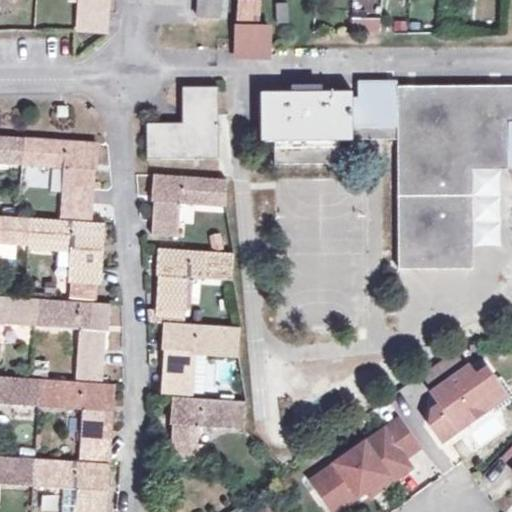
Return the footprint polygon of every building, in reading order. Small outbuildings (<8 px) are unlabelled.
[(82,0),(81,28),(105,29),(107,0),(82,0)] [(200,0),(200,7),(225,8),(226,0),(221,0),(200,0)] [(243,1),(241,19),(258,20),(259,3),(243,1)] [(276,24),(289,24),(289,2),(276,2),(276,24)] [(225,8),(200,7),(199,15),(225,16),(225,8)] [(351,19),(351,33),(379,33),(379,20),(351,19)] [(271,27),(238,26),(237,56),(270,57),(271,27)] [(340,140),(379,140),(399,140),(400,269),(473,267),(472,169),(508,168),(508,164),(511,165),(511,86),(398,87),(398,86),(359,86),(359,99),(353,99),(353,92),(262,93),(263,139),(276,140),(276,163),(340,162),(340,140)] [(218,157),(218,88),(184,88),(183,124),(149,124),(148,157),(218,157)] [(59,106),(59,116),(69,116),(69,106),(59,106)] [(97,143),(24,139),(0,136),(0,162),(66,167),(64,206),(90,208),(92,169),(95,169),(97,143)] [(227,180),(154,174),(153,201),(156,201),(153,234),(178,236),(181,203),(224,206),(227,180)] [(102,251),(104,224),(104,223),(18,218),(19,207),(4,206),(4,217),(0,216),(0,242),(73,248),(71,281),(96,283),(99,250),(102,251)] [(214,250),(222,248),(220,233),(212,235),(214,250)] [(233,253),(161,249),(159,275),(162,276),(159,315),(183,317),(186,278),(230,281),(233,253)] [(107,330),(110,304),(37,299),(0,296),(0,322),(79,329),(77,362),(104,364),(105,330),(107,330)] [(239,328),(167,323),(166,348),(169,349),(166,393),(189,395),(193,351),(237,354),(239,328)] [(444,443),(493,408),(484,396),(499,386),(488,370),(477,378),(470,369),(434,393),(442,405),(441,412),(434,412),(432,426),(444,443)] [(111,411),(112,385),(40,380),(0,376),(0,402),(83,409),(81,443),(106,445),(108,411),(111,411)] [(484,396),(493,408),(507,398),(499,386),(484,396)] [(246,402),(173,397),(171,423),(174,423),(172,459),(196,460),(199,425),(244,427),(246,402)] [(400,422),(386,431),(406,459),(420,450),(400,422)] [(386,431),(337,466),(342,473),(318,489),(334,511),(340,511),(375,488),(380,493),(413,469),(406,459),(386,431)] [(511,446),(502,456),(511,465),(511,446)] [(106,490),(108,464),(0,456),(0,482),(64,486),(78,487),(76,511),(101,511),(103,489),(106,490)] [(313,482),(318,489),(342,473),(337,466),(313,482)] [(76,511),(78,487),(64,486),(62,511),(76,511)]
